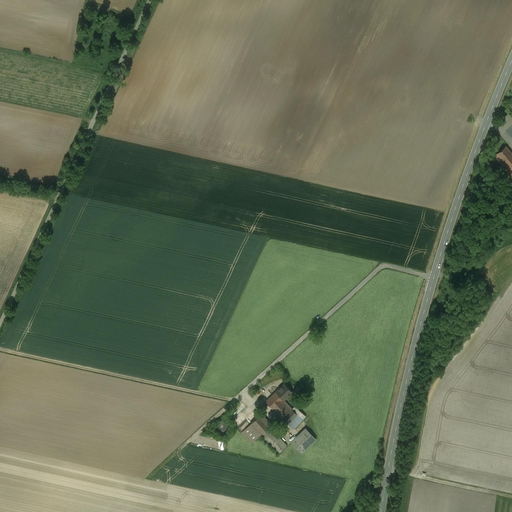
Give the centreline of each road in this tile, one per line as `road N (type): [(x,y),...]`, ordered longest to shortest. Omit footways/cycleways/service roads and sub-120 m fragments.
road 1 (secondary): [(511,60),(433,277),(380,511)]
road 2 (unclassified): [(0,324),(149,0)]
road 3 (track): [(234,400),(0,349)]
road 4 (track): [(387,470),(511,496)]
